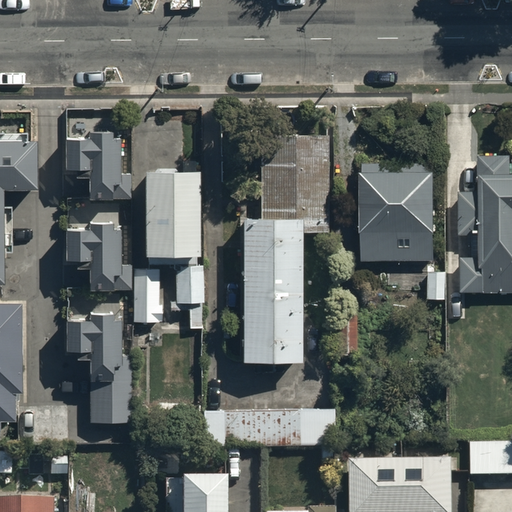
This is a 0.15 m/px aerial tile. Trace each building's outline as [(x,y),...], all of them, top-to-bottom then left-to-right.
[(65,124),(64,157),(77,157),(77,165),(89,165),(88,190),(131,191),(132,167),(121,167),(121,127),(113,126),(113,119),(89,119),(89,124),(65,124)] [(327,128),(262,129),(263,206),(330,207),(327,128)] [(0,130),(0,273),(3,273),(2,180),(37,179),(36,130),(0,130)] [(511,162),(510,163),(510,147),(484,147),(484,165),(478,165),(478,184),(459,184),(459,232),(479,232),(479,250),(461,250),(461,286),(484,286),(484,287),(511,287),(511,162)] [(434,161),(361,162),(362,253),(435,254),(434,161)] [(148,247),(148,258),(194,258),(194,247),(199,247),(199,163),(144,163),(144,247),(148,247)] [(90,214),(64,215),(64,246),(76,246),(76,255),(89,255),(89,282),(131,282),(131,257),(120,258),(120,216),(112,216),(112,207),(90,207),(90,214)] [(300,209),(242,209),(242,348),(300,348),(300,209)] [(204,296),(203,259),(176,259),(177,297),(204,296)] [(162,299),(159,298),(159,264),(134,264),(133,316),(161,317),(162,299)] [(447,266),(427,266),(427,295),(446,295),(447,266)] [(21,291),(0,291),(0,410),(13,411),(13,384),(22,384),(21,291)] [(132,411),(131,350),(120,351),(120,310),(112,310),(112,300),(89,300),(89,304),(65,304),(66,336),(76,336),(76,348),(88,348),(89,412),(132,411)] [(356,350),(356,309),(336,308),(335,349),(356,350)] [(168,353),(197,353),(197,328),(168,328),(168,353)] [(197,353),(168,353),(167,375),(197,376),(197,353)] [(334,405),(208,405),(208,439),(335,438),(334,405)] [(511,439),(468,440),(469,472),(511,472),(511,439)] [(453,452),(351,452),(351,511),(401,511),(453,511),(453,469),(457,469),(456,459),(453,459),(453,452)] [(224,511),(224,468),(179,469),(179,511),(224,511)] [(0,493),(0,511),(55,511),(55,493),(0,493)] [(302,511),(331,511),(331,502),(303,502),(302,511)]
